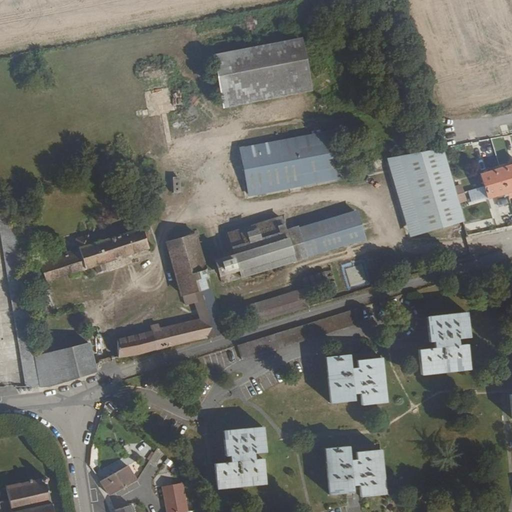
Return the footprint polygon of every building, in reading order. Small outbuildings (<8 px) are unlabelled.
[(213,56),(223,109),(311,91),(301,39),(213,56)] [(240,149),(249,196),(341,178),(339,167),(332,132),(320,134),(240,149)] [(386,158),(409,235),(463,219),(457,200),(453,186),(441,147),(386,158)] [(108,155),(125,173),(133,167),(118,150),(108,155)] [(480,173),(488,198),(508,192),(511,191),(511,163),(500,167),(480,173)] [(453,186),(457,200),(464,198),(460,184),(453,186)] [(482,186),(467,191),(471,203),(487,198),(482,186)] [(297,229),(305,258),(364,240),(355,211),(297,229)] [(0,214),(0,234),(27,387),(41,386),(37,360),(11,213),(4,213),(3,213),(0,214)] [(82,253),(59,260),(57,254),(47,257),(49,264),(41,267),(44,277),(46,283),(94,267),(96,273),(106,270),(104,264),(156,246),(150,227),(146,227),(91,246),(88,235),(77,239),(80,246),(82,253)] [(245,253),(225,259),(229,273),(249,267),(251,274),(304,258),(295,230),(243,246),(245,253)] [(201,320),(160,332),(159,326),(151,329),(152,334),(150,334),(150,336),(117,342),(118,359),(164,349),(223,333),(207,280),(208,279),(195,234),(168,241),(186,308),(197,305),(201,320)] [(57,254),(59,260),(82,253),(80,246),(57,254)] [(248,307),(253,325),(308,307),(303,290),(248,307)] [(361,308),(238,345),(243,360),(365,322),(361,308)] [(426,318),(429,342),(434,342),(434,347),(418,349),(418,354),(420,375),(468,369),(466,344),(457,345),(457,339),(469,338),(467,313),(426,318)] [(37,360),(41,386),(48,386),(49,386),(96,372),(89,345),(49,356),(37,360)] [(326,359),(330,404),(355,401),(355,394),(360,393),(361,405),(387,402),(382,357),(357,360),(358,367),(352,368),(350,355),(326,357),(326,359)] [(223,431),(225,458),(230,457),(231,463),(215,465),(217,490),(266,486),(263,460),(256,461),(255,454),(267,452),(264,427),(223,431)] [(325,450),(330,497),(355,495),(354,487),(359,487),(360,499),(385,497),(381,452),(356,454),(357,462),(351,462),(350,448),(325,450)] [(101,482),(110,497),(123,489),(131,484),(136,482),(129,467),(101,482)] [(0,511),(52,511),(51,507),(54,507),(53,504),(51,505),(49,494),(51,493),(50,491),(48,491),(46,482),(49,481),(48,478),(46,478),(45,475),(42,476),(43,479),(32,481),(32,478),(29,478),(29,481),(19,483),(18,480),(16,481),(16,484),(7,486),(6,483),(3,483),(3,486),(1,487),(2,490),(4,489),(6,498),(0,499),(0,511)] [(123,489),(132,506),(147,502),(137,481),(136,482),(131,484),(123,489)] [(189,511),(184,484),(164,487),(168,511),(189,511)]
